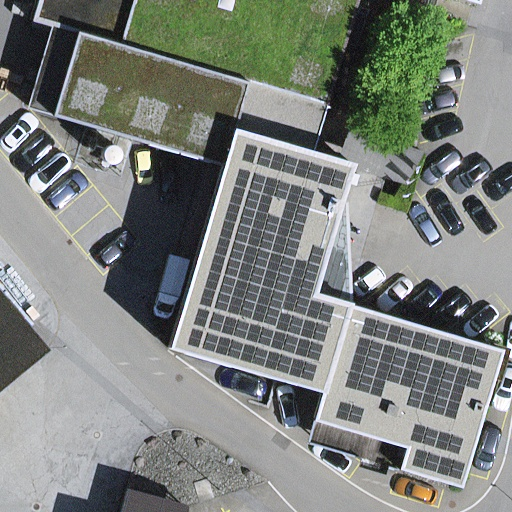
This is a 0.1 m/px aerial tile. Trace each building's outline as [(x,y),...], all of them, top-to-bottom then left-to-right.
[(320,121),(356,0),(39,0),(34,20),(53,26),(26,107),(134,141),(156,69),(320,121)] [(335,164),(310,157),(320,121),(156,69),(134,141),(220,168),(167,350),(321,394),(313,419),(405,446),(397,470),(458,488),(498,352),(349,308),(341,306),(341,290),(341,280),(340,261),(320,262),(337,204),(348,167),(335,164)] [(348,167),(401,182),(417,154),(344,131),(335,164),(348,167)] [(341,306),(349,308),(345,204),(337,204),(320,262),(340,261),(341,280),(341,290),(341,306)] [(0,297),(0,388),(45,351),(0,297)] [(390,468),(397,470),(405,446),(313,419),(306,444),(360,459),(358,467),(388,476),(390,468)]
